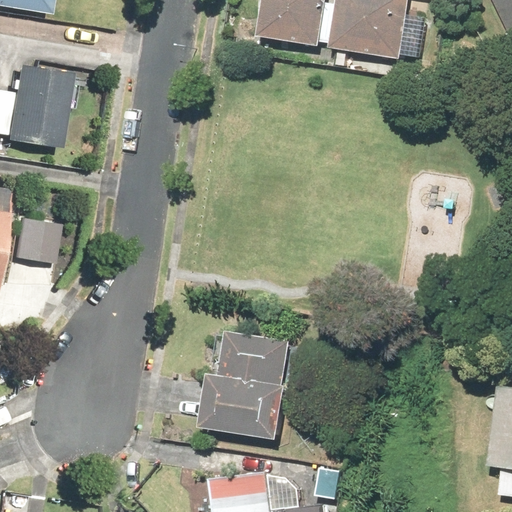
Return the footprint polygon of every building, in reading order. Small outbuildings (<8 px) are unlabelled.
[(0,0),(0,12),(49,21),(52,0),(0,0)] [(267,0),(263,44),(343,54),(341,71),(398,78),(400,59),(430,63),(435,21),(416,19),(418,0),(442,3),(442,0),(267,0)] [(511,0),(494,0),(511,36),(511,0)] [(15,96),(0,94),(0,138),(6,140),(6,143),(58,150),(68,76),(19,69),(15,96)] [(60,227),(22,223),(17,262),(55,266),(60,227)] [(227,380),(216,379),(208,435),(288,446),(301,343),(233,334),(227,380)] [(511,393),(503,392),(495,471),(507,472),(504,503),(511,503),(511,393)] [(302,472),(215,484),(218,511),(331,511),(330,505),(306,509),(302,472)]
